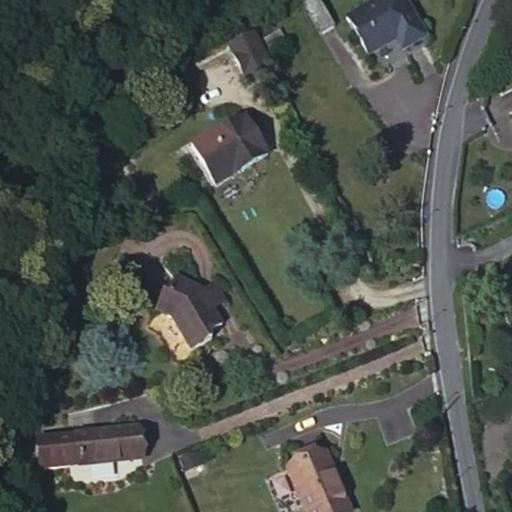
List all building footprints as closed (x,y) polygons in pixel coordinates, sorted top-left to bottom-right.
[(334,24),(319,0),(306,0),(302,3),(319,32),(334,24)] [(401,49),(424,35),(403,0),(376,0),(346,18),(368,54),(394,38),(401,49)] [(256,39),(264,53),(287,42),(280,28),(256,39)] [(252,31),(227,45),(248,86),(273,73),(264,53),(256,39),(252,31)] [(127,129),(153,114),(143,98),(118,113),(127,129)] [(241,114),(230,121),(238,133),(250,126),(241,114)] [(250,126),(238,133),(230,121),(189,146),(214,185),(267,154),(250,126)] [(221,323),(211,309),(199,292),(197,289),(168,281),(164,298),(159,296),(154,315),(169,320),(191,352),(211,338),(207,332),(221,323)] [(199,292),(211,309),(224,300),(212,283),(199,292)] [(124,453),(139,452),(136,426),(34,435),(38,467),(68,464),(68,457),(76,457),(77,463),(125,459),(124,453)] [(304,511),(348,511),(349,511),(323,453),(286,470),(304,511)]
